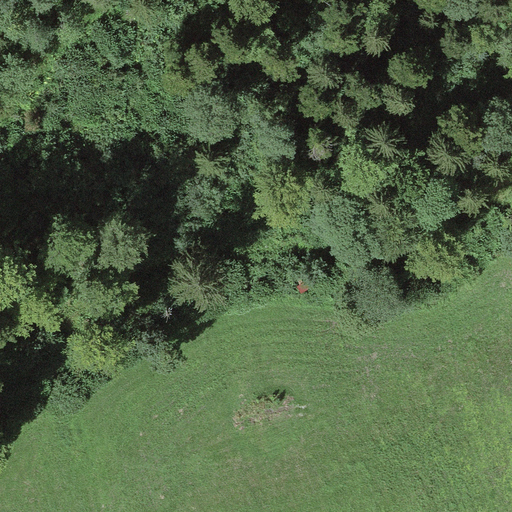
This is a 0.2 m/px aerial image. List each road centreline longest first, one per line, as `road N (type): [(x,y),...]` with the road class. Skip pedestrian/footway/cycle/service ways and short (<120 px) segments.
road 1 (track): [(511,183),(426,228),(366,243),(217,258),(142,275)]
road 2 (track): [(0,113),(49,44),(99,0)]
